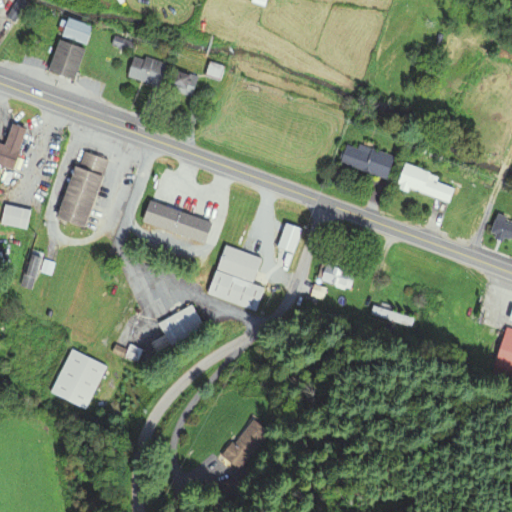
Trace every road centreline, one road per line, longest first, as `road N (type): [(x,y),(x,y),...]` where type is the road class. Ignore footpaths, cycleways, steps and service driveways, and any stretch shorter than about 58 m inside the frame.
road 1 (primary): [(511,272),(0,81)]
road 2 (residential): [(325,202),(281,314),(204,362),(153,415),(137,462),(138,511)]
